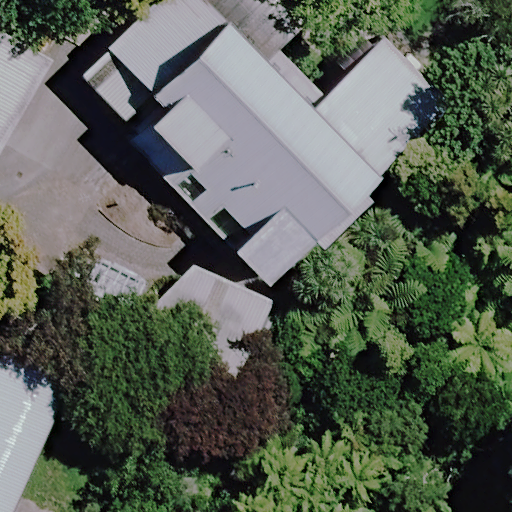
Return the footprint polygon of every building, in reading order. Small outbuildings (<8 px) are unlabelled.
[(307,109),(197,0),(164,0),(81,84),(272,272),(436,106),(372,43),(307,109)] [(312,0),(239,0),(279,37),(312,0)] [(0,133),(39,64),(0,41),(0,133)] [(297,351),(218,277),(172,327),(251,400),(297,351)] [(0,511),(4,511),(47,416),(0,395),(0,511)]
